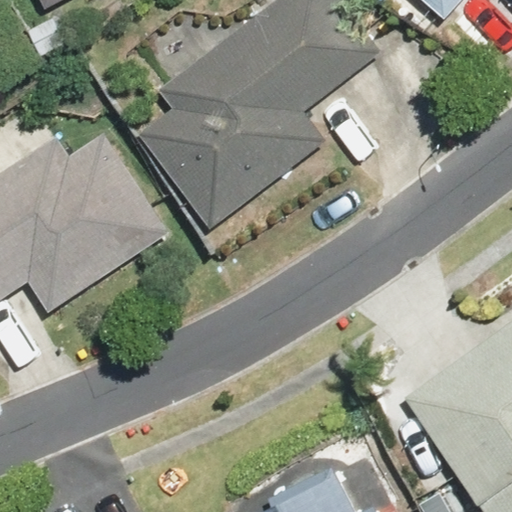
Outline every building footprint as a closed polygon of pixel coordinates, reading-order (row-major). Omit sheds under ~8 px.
[(362,0),(293,0),(180,83),(197,106),(165,129),(237,227),(359,138),(333,103),(401,53),(362,0)] [(451,0),(466,13),(477,0),(451,0)] [(77,135),(0,189),(0,312),(52,276),(79,314),(192,232),(118,128),(88,150),(77,135)] [(511,328),(425,394),(511,507),(511,328)] [(412,511),(389,453),(239,511),(412,511)]
